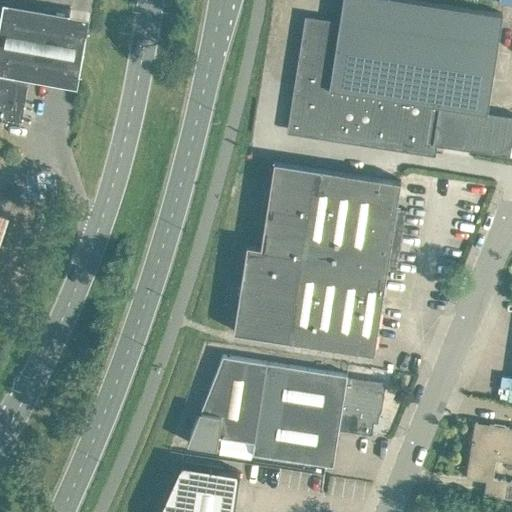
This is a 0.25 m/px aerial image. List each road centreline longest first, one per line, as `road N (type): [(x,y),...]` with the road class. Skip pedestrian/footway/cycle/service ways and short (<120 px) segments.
road 1 (secondary): [(62,511),(155,264),(219,0)]
road 2 (secondary): [(142,0),(130,90),(93,226),(0,432)]
road 3 (unclassified): [(396,511),(496,250),(511,229)]
